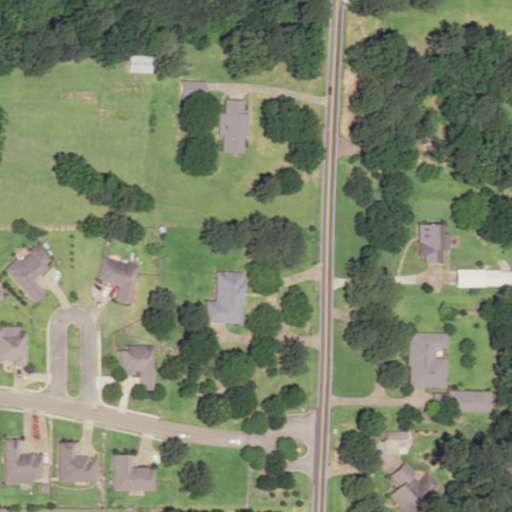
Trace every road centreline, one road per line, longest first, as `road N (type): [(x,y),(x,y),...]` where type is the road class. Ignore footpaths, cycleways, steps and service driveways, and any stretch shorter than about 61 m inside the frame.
road 1 (tertiary): [(335,0),(313,511)]
road 2 (residential): [(317,446),(191,436),(0,399)]
road 3 (residential): [(50,405),(53,329),(66,314),(82,316),(87,413)]
